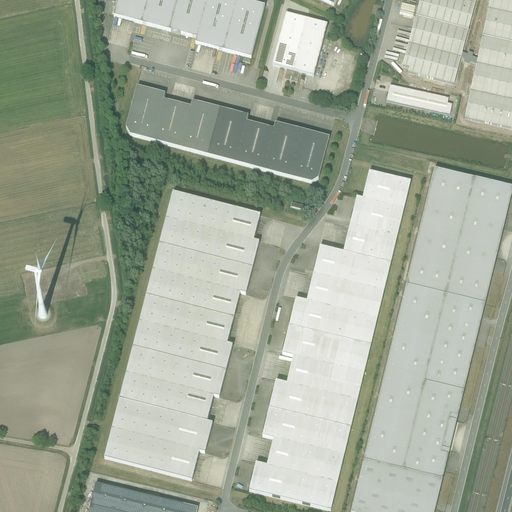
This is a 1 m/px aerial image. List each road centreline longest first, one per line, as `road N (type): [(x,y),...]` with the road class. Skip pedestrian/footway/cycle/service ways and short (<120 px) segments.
road 1 (unclassified): [(76,0),(114,306),(75,452)]
road 2 (unclassified): [(357,119),(340,184),(280,271),(221,509)]
road 3 (unclassified): [(452,511),(511,277)]
road 4 (unclassified): [(357,119),(130,60)]
road 5 (unclassified): [(389,0),(357,119)]
